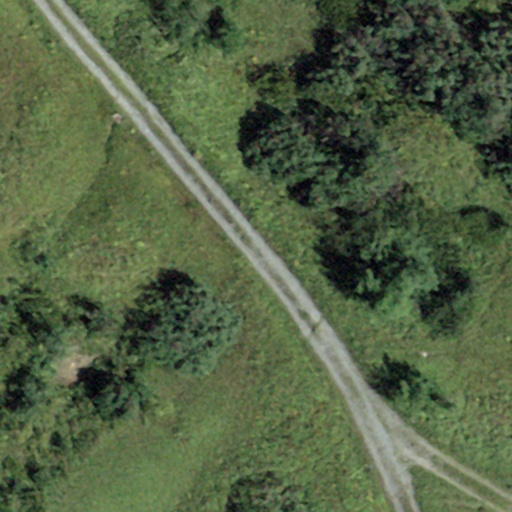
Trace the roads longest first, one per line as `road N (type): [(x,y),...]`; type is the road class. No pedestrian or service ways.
road 1 (track): [(52,0),(348,366),(381,442)]
road 2 (track): [(405,511),(381,442),(511,505)]
